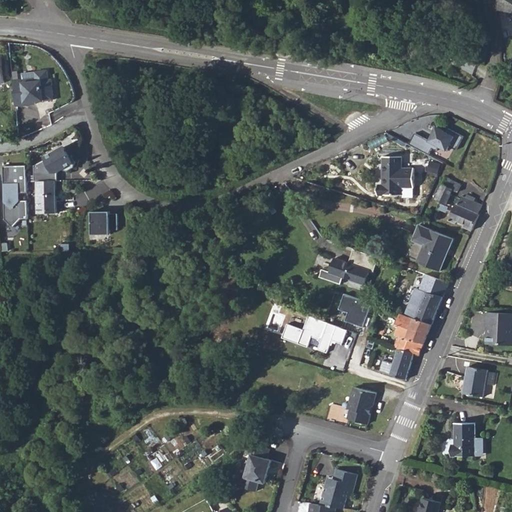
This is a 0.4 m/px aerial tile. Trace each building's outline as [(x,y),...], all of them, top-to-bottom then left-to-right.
[(494,0),(494,14),(509,18),(511,10),(496,0),(494,0)] [(31,79),(12,82),(15,106),(36,104),(35,101),(44,100),(44,96),(53,95),(51,79),(48,79),(47,71),(35,72),(35,78),(36,81),(31,82),(31,79)] [(463,138),(448,129),(446,132),(437,127),(430,141),(416,134),(410,144),(430,155),(433,150),(437,152),(440,147),(448,151),(450,147),(457,150),(463,138)] [(70,171),(78,167),(79,161),(76,155),(73,156),(68,146),(47,157),(48,159),(37,165),(37,181),(56,180),(61,180),(61,171),(65,169),(70,171)] [(378,195),(402,196),(402,188),(414,188),(415,169),(402,169),(402,157),(383,157),(383,185),(378,185),(378,195)] [(435,171),(441,174),(445,164),(439,161),(435,171)] [(28,194),(27,166),(3,167),(4,192),(8,192),(8,201),(4,201),(5,222),(13,229),(21,221),(28,221),(28,214),(28,202),(20,202),(20,195),(28,194)] [(437,199),(448,204),(454,190),(460,192),(463,185),(447,178),(437,199)] [(37,181),(37,203),(37,213),(57,213),(56,180),(37,181)] [(449,220),(474,230),(481,214),(480,214),(484,205),(463,196),(461,199),(459,198),(449,220)] [(28,214),(37,213),(37,203),(29,203),(28,214)] [(439,210),(447,214),(449,207),(441,204),(439,210)] [(103,210),(92,210),(91,233),(110,233),(110,228),(118,229),(119,212),(111,212),(102,212),(103,210)] [(417,262),(441,273),(455,241),(422,226),(414,242),(424,246),(417,262)] [(335,258),(330,271),(323,269),(321,277),(342,284),(344,277),(366,285),(370,271),(374,272),(379,258),(354,249),(349,263),(335,258)] [(422,273),(416,288),(420,289),(426,274),(422,273)] [(406,313),(417,318),(433,324),(444,296),(450,283),(426,274),(420,289),(416,288),(414,292),(408,290),(404,302),(409,304),(406,313)] [(365,327),(373,303),(346,293),(341,309),(349,312),(346,320),(365,327)] [(511,314),(489,313),(488,327),(492,327),(492,335),(489,335),(489,345),(511,346),(511,314)] [(398,339),(406,316),(400,314),(395,328),(398,329),(395,337),(398,339)] [(417,355),(420,356),(433,324),(417,318),(416,319),(406,316),(398,339),(397,343),(402,345),(401,349),(414,354),(417,355)] [(349,331),(310,317),(305,331),(289,325),(284,340),(310,349),(314,338),(323,342),(320,351),(329,354),(334,341),(344,345),(349,331)] [(381,380),(392,384),(395,376),(406,380),(414,354),(401,349),(399,348),(390,373),(384,371),(381,380)] [(466,392),(485,396),(487,384),(489,372),(490,371),(470,366),(466,392)] [(376,392),(355,387),(349,408),(351,408),(349,418),(368,423),(376,392)] [(455,445),(454,456),(477,455),(477,437),(477,422),(458,422),(457,444),(455,445)] [(486,450),(486,440),(483,437),(477,437),(477,455),(483,455),(486,450)] [(249,443),(245,452),(252,454),(243,486),(257,490),(260,481),(266,482),(268,474),(267,473),(268,468),(270,467),(272,459),(267,458),(270,448),(249,443)] [(327,482),(321,505),(336,507),(343,508),(346,497),(351,498),(358,474),(337,468),(334,478),(333,484),(327,482)] [(420,511),(440,511),(443,502),(425,497),(420,511)] [(335,511),(336,507),(321,505),(312,503),(310,511),(335,511)]
